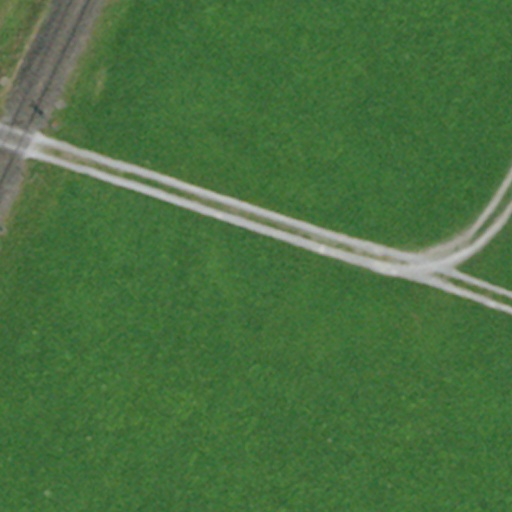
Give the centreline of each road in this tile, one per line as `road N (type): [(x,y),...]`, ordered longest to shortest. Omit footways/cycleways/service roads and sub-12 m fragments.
road 1 (track): [(0,135),(511,308)]
road 2 (track): [(404,267),(471,239),(511,189)]
